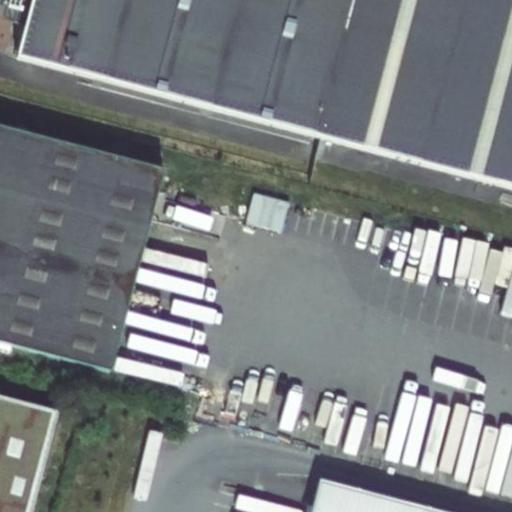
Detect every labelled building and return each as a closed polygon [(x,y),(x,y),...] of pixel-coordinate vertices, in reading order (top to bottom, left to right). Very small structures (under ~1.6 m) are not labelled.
[(180,107),(208,0),(0,0),(0,21),(20,26),(10,63),(180,107)] [(328,147),(366,0),(208,0),(180,107),(328,147)] [(511,0),(366,0),(328,147),(511,195),(511,0)] [(161,168),(0,125),(0,343),(107,374),(161,168)] [(0,511),(30,511),(57,413),(0,398),(0,511)] [(426,511),(347,491),(323,485),(318,483),(310,511),(426,511)]
